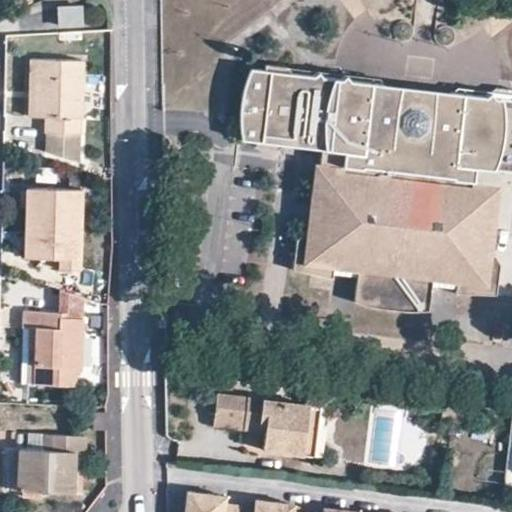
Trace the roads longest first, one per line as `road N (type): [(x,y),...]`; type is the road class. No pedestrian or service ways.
road 1 (residential): [(142,0),(147,197),(138,511)]
road 2 (unknown): [(138,473),(494,511)]
